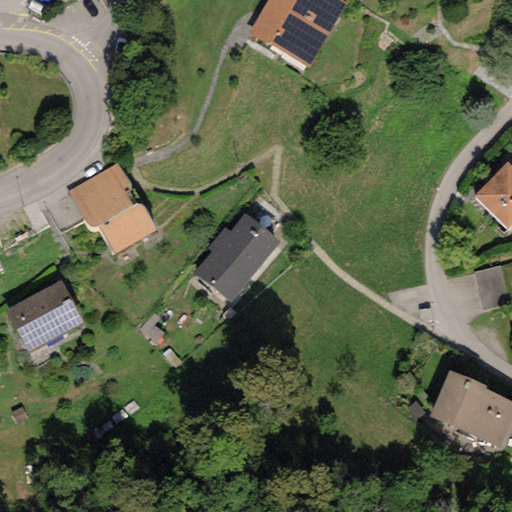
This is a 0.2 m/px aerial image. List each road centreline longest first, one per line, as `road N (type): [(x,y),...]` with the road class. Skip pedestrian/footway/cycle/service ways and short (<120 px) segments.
road 1 (residential): [(511,376),(472,354),(451,328),(434,261),(448,188),(511,114)]
road 2 (tertiary): [(0,193),(66,159),(83,138),(89,100),(71,64)]
